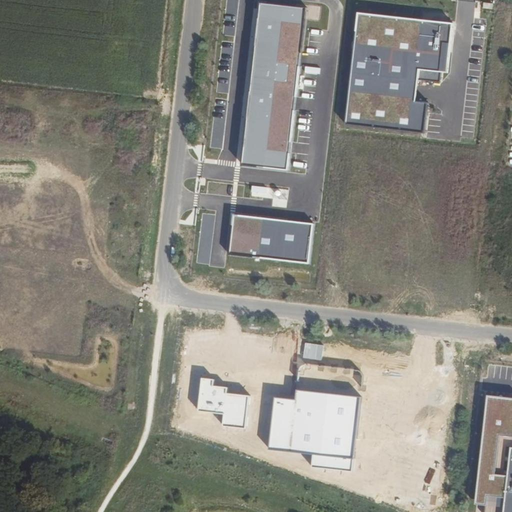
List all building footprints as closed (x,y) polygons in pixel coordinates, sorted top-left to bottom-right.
[(289,169),(306,8),(262,3),(244,165),(289,169)] [(455,23),(360,13),(347,124),(427,132),(430,103),(416,102),(420,70),(450,73),(455,23)] [(232,196),(234,185),(208,182),(207,194),(232,196)] [(252,186),(251,196),(273,198),(274,188),(252,186)] [(314,224),(235,214),(230,254),(310,263),(314,224)] [(324,345),(306,342),(304,358),(322,360),(324,345)] [(216,379),(203,378),(200,411),(225,413),(224,425),(246,428),(250,396),(228,393),(229,387),(215,385),(216,379)] [(354,457),(360,397),(298,390),(297,400),(277,398),(272,448),(354,457)] [(511,397),(489,395),(477,503),(487,504),(488,495),(506,497),(508,475),(496,474),(501,435),(511,435),(511,397)]
